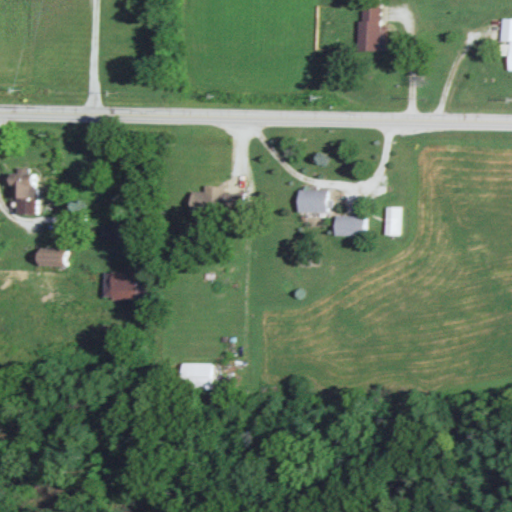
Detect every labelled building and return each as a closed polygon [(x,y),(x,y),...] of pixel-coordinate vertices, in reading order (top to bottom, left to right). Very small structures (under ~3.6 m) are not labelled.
[(357,51),(379,51),(379,4),(357,4),(357,51)] [(506,69),(511,69),(511,18),(501,18),(499,41),(508,42),(506,69)] [(15,197),(41,197),(41,173),(15,173),(15,197)] [(198,213),(229,213),(229,186),(210,186),(210,191),(198,191),(198,213)] [(305,189),(305,211),(337,211),(337,189),(305,189)] [(365,215),(341,215),(341,235),(365,235),(365,215)] [(398,234),(398,219),(386,219),(386,234),(398,234)] [(104,226),(104,240),(121,240),(121,226),(104,226)] [(41,266),(73,266),(73,248),(41,248),(41,266)] [(144,272),(119,271),(118,299),(143,299),(144,272)] [(217,386),(217,362),(187,362),(187,386),(217,386)]
